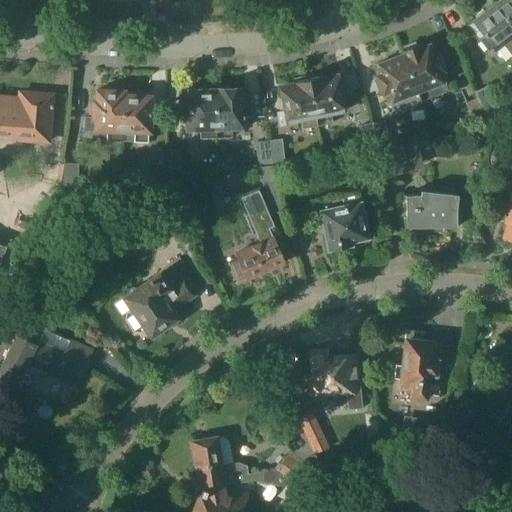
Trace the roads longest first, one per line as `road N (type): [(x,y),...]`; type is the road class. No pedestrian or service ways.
road 1 (residential): [(54,501),(176,380),(251,330),(342,296),(433,285),(511,294)]
road 2 (residential): [(0,34),(145,47),(290,40),(394,18),(429,0)]
